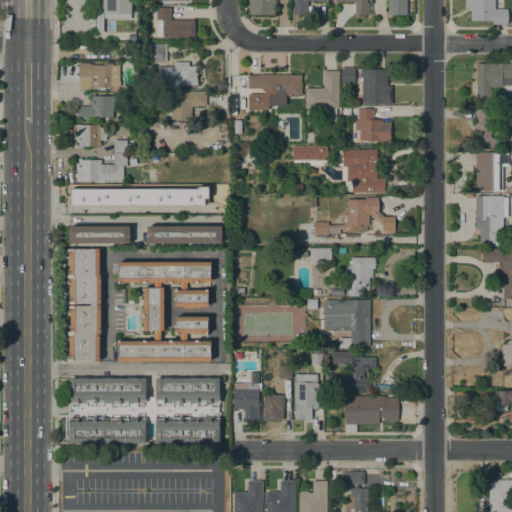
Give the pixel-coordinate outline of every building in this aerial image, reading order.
[(133,0),(133,10),(130,10),(130,18),(106,18),(106,13),(102,13),(102,32),(95,32),(96,12),(88,12),(88,0),(133,0)] [(275,0),(275,14),(248,14),(248,0),(275,0)] [(326,0),(308,1),(308,15),(294,16),(293,0),(326,0)] [(366,0),(366,3),(369,3),(369,14),(354,14),(355,1),(334,1),(334,0),(366,0)] [(406,0),(406,14),(387,15),(387,0),(406,0)] [(494,0),(494,9),(507,9),(507,11),(508,11),(508,23),(507,23),(507,24),(493,24),(493,20),(470,20),(470,3),(464,3),(464,0),(494,0)] [(162,37),(162,36),(156,36),(156,24),(158,24),(158,19),(156,19),(156,18),(152,18),(152,10),(156,10),(156,7),(171,7),(171,19),(194,19),(194,37),(162,37)] [(166,43),(166,61),(151,61),(151,43),(166,43)] [(98,46),(107,46),(107,48),(111,48),(111,53),(107,53),(107,54),(98,54),(98,46)] [(188,61),(188,66),(199,66),(199,84),(180,84),(180,87),(158,87),(158,67),(173,67),(173,61),(188,61)] [(89,86),(89,89),(78,89),(78,62),(90,62),(90,65),(103,65),(103,63),(112,63),(112,65),(119,65),(119,82),(120,82),(120,86),(89,86)] [(511,85),(502,85),(502,87),(491,88),(491,102),(475,102),(474,63),(511,63),(511,85)] [(354,67),(354,83),(341,83),(341,67),(354,67)] [(361,69),(387,69),(387,85),(391,85),(391,104),(384,104),(384,103),(361,103),(361,81),(359,81),(359,77),(361,77),(361,69)] [(338,108),(336,108),(336,121),(320,121),(320,108),(305,108),(305,88),(323,88),(323,71),(338,71),(338,108)] [(262,91),(262,88),(248,88),(248,75),(301,74),(301,95),(285,95),(285,105),(268,105),(268,109),(248,109),(248,93),(264,93),(264,91),(262,91)] [(206,106),(188,106),(188,119),(171,119),(171,91),(206,91),(206,106)] [(94,116),(94,120),(78,120),(78,106),(89,106),(89,100),(91,100),(91,94),(95,94),(95,95),(113,95),(113,117),(94,116)] [(390,142),(380,142),(380,140),(359,140),(359,130),(354,130),(354,120),(357,120),(357,109),(361,109),(361,108),(369,108),(369,109),(374,109),(374,119),(382,119),(382,122),(390,122),(390,142)] [(491,138),(507,138),(507,134),(511,134),(511,147),(480,147),(480,128),(475,128),(475,109),(490,109),(491,138)] [(233,134),(233,120),(240,119),(241,134),(233,134)] [(81,145),(81,147),(78,147),(78,142),(75,142),(76,124),(79,124),(99,124),(99,127),(106,127),(106,131),(108,131),(108,136),(106,136),(106,139),(99,139),(99,142),(100,142),(100,146),(81,145)] [(277,140),(263,140),(263,128),(266,128),(266,127),(271,127),(271,126),(277,126),(277,140)] [(114,140),(126,140),(126,154),(114,154),(114,140)] [(307,145),(310,145),(310,146),(326,146),(326,161),(321,161),(321,160),(315,160),(315,161),(308,161),(308,160),(292,160),(292,145),(307,145)] [(376,149),(376,151),(377,151),(377,158),(376,158),(376,178),(384,178),(384,192),(351,192),(351,181),(346,181),(346,166),(343,166),(342,149),(376,149)] [(475,191),(474,152),(508,152),(508,166),(502,166),(502,191),(475,191)] [(126,154),(126,165),(123,165),(123,181),(104,181),(104,183),(100,183),(100,181),(76,181),(76,177),(74,177),(74,173),(76,173),(76,164),(78,164),(78,158),(81,158),(81,159),(101,159),(101,165),(114,165),(114,154),(126,154)] [(70,205),(70,188),(196,188),(196,186),(208,186),(208,204),(70,205)] [(502,195),(502,197),(507,197),(507,217),(503,217),(503,243),(480,243),(479,228),(475,228),(475,196),(502,195)] [(365,199),(365,197),(375,197),(375,204),(383,212),(394,212),(394,231),(382,231),(382,224),(371,214),(368,214),(369,225),(367,225),(367,230),(365,230),(365,231),(346,232),(346,199),(365,199)] [(328,221),(328,224),(339,224),(339,233),(328,233),(328,234),(314,234),(314,221),(328,221)] [(129,226),(129,243),(68,243),(68,226),(129,226)] [(221,226),(221,243),(147,243),(147,226),(221,226)] [(99,256),(99,269),(99,275),(100,275),(100,283),(100,296),(100,303),(100,306),(100,326),(100,333),(99,333),(99,340),(99,353),(99,360),(99,361),(66,360),(66,353),(69,353),(69,341),(65,341),(65,333),(67,333),(67,326),(70,326),(70,314),(67,313),(67,305),(90,306),(90,304),(67,303),(67,296),(70,296),(70,284),(67,284),(67,276),(65,276),(65,269),(69,269),(69,256),(66,256),(66,248),(94,249),(94,248),(99,248),(99,249),(99,256)] [(331,248),(331,263),(310,263),(310,248),(331,248)] [(511,299),(503,299),(503,286),(504,286),(504,278),(500,278),(500,262),(483,262),(482,248),(501,248),(501,254),(511,254),(511,299)] [(347,296),(348,266),(351,266),(351,265),(349,265),(349,260),(351,260),(351,257),(374,257),(374,259),(376,260),(376,265),(374,266),(374,268),(372,268),(372,277),(368,277),(369,296),(347,296)] [(174,282),(174,283),(163,283),(163,282),(161,282),(154,282),(151,282),(151,283),(137,283),(137,282),(125,282),(125,283),(117,283),(117,278),(117,266),(117,262),(122,262),(122,260),(128,260),(128,262),(133,262),(133,260),(140,260),(140,262),(148,262),(148,260),(154,260),(154,262),(160,262),(160,260),(166,260),(166,262),(174,262),(174,260),(181,260),(181,262),(186,262),(186,260),(192,260),(192,262),(201,262),(201,260),(207,260),(207,262),(211,262),(211,265),(209,265),(209,278),(210,278),(210,282),(203,282),(203,283),(189,283),(189,282),(187,282),(180,282),(174,282)] [(159,330),(154,330),(147,330),(147,331),(143,331),(143,287),(154,287),(159,288),(159,287),(161,287),(163,287),(163,293),(164,293),(164,299),(163,299),(163,305),(164,305),(164,311),(163,311),(163,321),(164,321),(164,327),(163,327),(163,330),(161,330),(159,330)] [(244,288),(244,295),(234,295),(234,287),(244,288)] [(208,290),(208,294),(207,294),(206,302),(208,302),(208,306),(199,306),(199,308),(183,308),(183,307),(174,307),(174,302),(175,302),(175,294),(174,294),(174,290),(180,290),(187,290),(208,290)] [(369,299),(369,345),(351,345),(351,348),(339,348),(338,338),(350,338),(350,330),(332,331),(332,320),(324,320),(324,300),(369,299)] [(174,316),(183,316),(183,315),(199,315),(199,316),(208,316),(208,320),(207,320),(207,329),(208,329),(208,333),(174,333),(174,329),(175,329),(175,320),(174,320),(174,316)] [(511,366),(501,366),(501,351),(500,351),(500,346),(501,346),(501,344),(505,344),(505,340),(510,340),(510,321),(511,321),(511,366)] [(191,341),(191,340),(203,340),(203,341),(210,341),(210,345),(209,345),(209,357),(210,357),(210,361),(117,361),(117,357),(117,345),(117,341),(154,341),(161,341),(191,341)] [(355,351),(355,357),(375,357),(375,368),(366,368),(366,371),(363,371),(363,377),(370,377),(370,391),(341,391),(341,377),(347,377),(347,363),(332,363),(332,351),(355,351)] [(311,353),(322,353),(322,364),(311,364),(311,353)] [(291,364),(291,378),(279,378),(279,365),(291,364)] [(258,383),(250,383),(250,371),(258,371),(258,383)] [(294,382),(295,382),(295,374),(317,374),(317,382),(318,407),(315,409),(311,409),(311,419),(294,419),(294,382)] [(69,443),(69,378),(71,378),(78,378),(78,377),(87,377),(87,378),(93,378),(96,378),(103,378),(103,377),(111,377),(111,378),(118,378),(118,377),(121,377),(121,378),(127,378),(127,377),(136,377),(136,378),(143,378),(145,378),(145,391),(146,391),(146,396),(155,396),(155,377),(158,377),(158,378),(164,378),(164,377),(173,377),(173,378),(180,378),(180,377),(182,377),(182,378),(189,378),(189,377),(198,377),(198,378),(204,378),(204,377),(209,377),(209,378),(217,378),(217,377),(219,377),(219,392),(220,392),(220,403),(218,403),(218,417),(220,417),(219,429),(219,443),(155,443),(154,423),(146,423),(146,437),(145,437),(145,443),(143,443),(136,443),(127,443),(120,443),(118,443),(111,443),(86,443),(86,444),(77,444),(77,443),(69,443)] [(258,383),(258,407),(259,407),(259,420),(243,420),(243,409),(238,409),(238,408),(233,408),(233,383),(258,383)] [(511,404),(507,404),(506,410),(495,410),(495,402),(492,402),(492,398),(484,398),(484,390),(511,390),(511,404)] [(282,394),(282,396),(284,396),(284,407),(283,407),(283,420),(263,420),(263,418),(262,418),(262,415),(263,415),(263,407),(264,407),(264,394),(282,394)] [(385,395),(385,397),(398,397),(398,421),(383,421),(383,417),(378,417),(378,424),(356,424),(356,431),(345,431),(345,396),(385,395)] [(364,471),(364,484),(347,484),(347,483),(341,483),(341,475),(344,475),(344,472),(348,472),(348,471),(364,471)] [(262,511),(233,511),(233,491),(244,491),(244,492),(247,492),(247,480),(262,480),(262,511)] [(294,511),(266,511),(266,491),(277,491),(277,492),(280,492),(280,480),(294,480),(294,511)] [(326,511),(298,511),(298,491),(309,491),(309,493),(312,493),(312,480),(326,480),(326,511)] [(511,480),(511,494),(506,494),(506,503),(511,503),(511,511),(488,511),(488,480),(511,480)] [(350,494),(348,494),(349,489),(350,489),(350,488),(368,488),(368,502),(366,502),(366,511),(370,511),(379,511),(344,511),(345,495),(350,495),(350,494)] [(340,503),(329,503),(329,492),(340,492),(340,503)]
